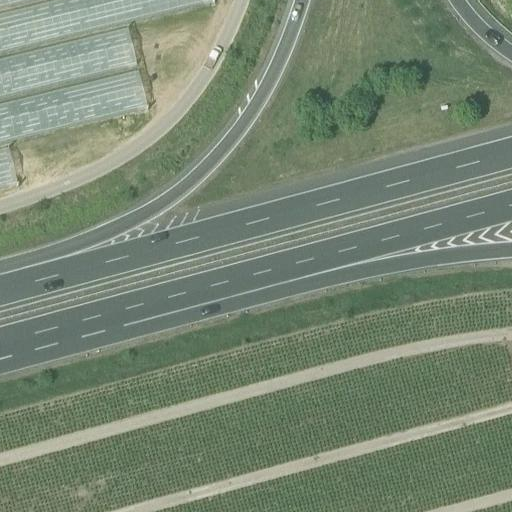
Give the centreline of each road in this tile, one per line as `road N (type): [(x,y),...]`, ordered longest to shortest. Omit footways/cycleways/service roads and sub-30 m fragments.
road 1 (motorway): [(511,153),(77,269)]
road 2 (motorway): [(301,0),(239,127),(181,189),(77,269)]
road 3 (motorway): [(0,341),(337,252)]
road 4 (track): [(0,214),(137,154),(198,89),(245,0)]
road 5 (motorway): [(337,252),(511,205)]
road 6 (motorway): [(337,252),(511,249)]
